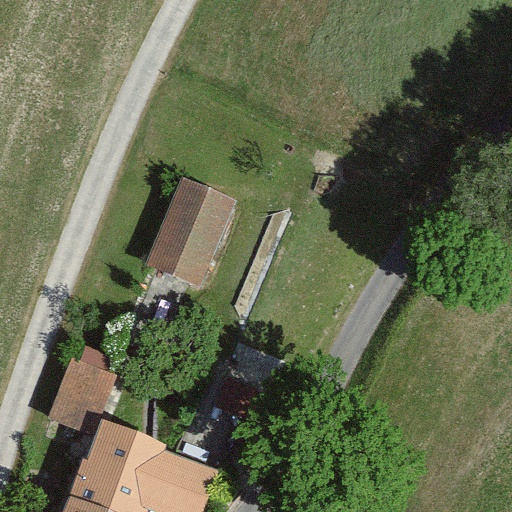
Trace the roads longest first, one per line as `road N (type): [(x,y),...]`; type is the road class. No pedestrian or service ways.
road 1 (track): [(0,462),(30,355),(103,166),(183,0)]
road 2 (unclassified): [(511,134),(442,206),(250,511)]
